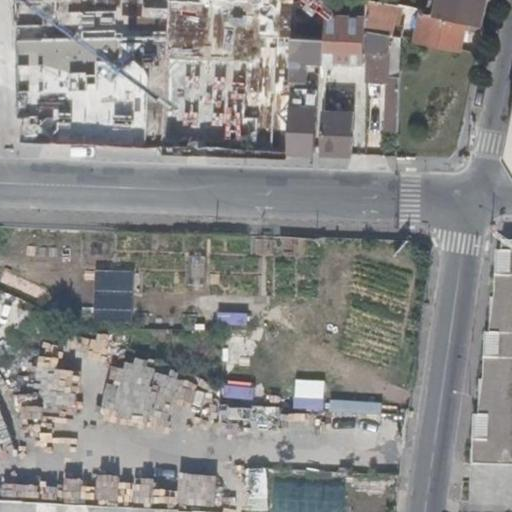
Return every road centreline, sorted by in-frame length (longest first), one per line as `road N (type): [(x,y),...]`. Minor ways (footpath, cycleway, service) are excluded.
road 1 (secondary): [(476,198),(0,183)]
road 2 (tertiary): [(476,198),(463,240),(425,511)]
road 3 (unclassified): [(476,198),(511,50)]
